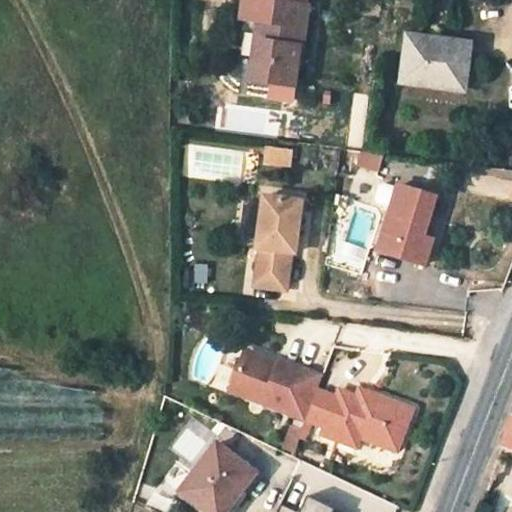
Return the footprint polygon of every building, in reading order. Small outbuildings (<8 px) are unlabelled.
[(245,0),(243,16),(260,18),(262,0),(293,0),(293,5),(307,7),(307,0),(245,0)] [(262,0),(260,18),(253,62),(269,65),(267,82),(292,85),(295,68),(300,69),(309,7),(307,7),(293,5),(293,0),(262,0)] [(470,43),(408,35),(402,81),(464,90),(470,43)] [(251,79),(267,82),(269,65),(253,62),(251,79)] [(384,154),(361,151),(356,165),(377,172),(384,154)] [(423,239),(436,200),(400,188),(400,191),(386,186),(381,188),(377,201),(380,205),(393,210),(379,253),(411,263),(419,238),(423,239)] [(264,196),(257,247),(260,248),(256,286),(286,290),(292,251),(295,252),(302,201),(264,196)] [(419,238),(411,263),(425,267),(433,243),(423,239),(419,238)] [(277,361),(244,349),(242,353),(276,366),(277,361)] [(276,366),(242,353),(229,391),(306,419),(317,389),(322,376),(278,359),(277,361),(276,366)] [(367,400),(370,392),(359,388),(356,395),(367,400)] [(299,436),(305,438),(312,421),(324,426),(336,396),(317,389),(306,419),(302,429),(299,436)] [(396,451),(413,409),(370,392),(367,400),(356,395),(339,389),(336,396),(324,426),(321,433),(338,439),(342,429),(360,436),(396,451)] [(291,425),(282,448),(293,452),(299,436),(302,429),(291,425)] [(356,447),(360,436),(342,429),(338,439),(356,447)] [(217,444),(181,490),(208,511),(226,511),(241,493),(237,490),(253,471),(217,444)] [(298,511),(281,503),(276,511),(342,511),(307,495),(298,511)]
